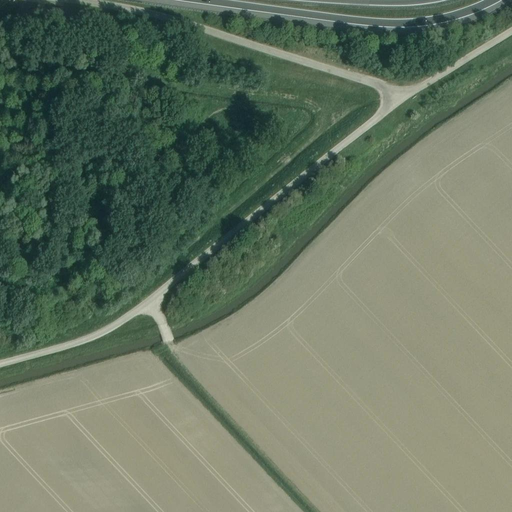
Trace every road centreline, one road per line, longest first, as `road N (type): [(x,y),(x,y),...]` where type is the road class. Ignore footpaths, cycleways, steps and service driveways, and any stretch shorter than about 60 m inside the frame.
road 1 (unclassified): [(0,360),(97,327),(137,301),(401,98)]
road 2 (unclassified): [(401,98),(192,25),(69,0)]
road 3 (motorway): [(200,0),(379,23),(437,18),(489,0)]
road 4 (unclassified): [(401,98),(511,29)]
